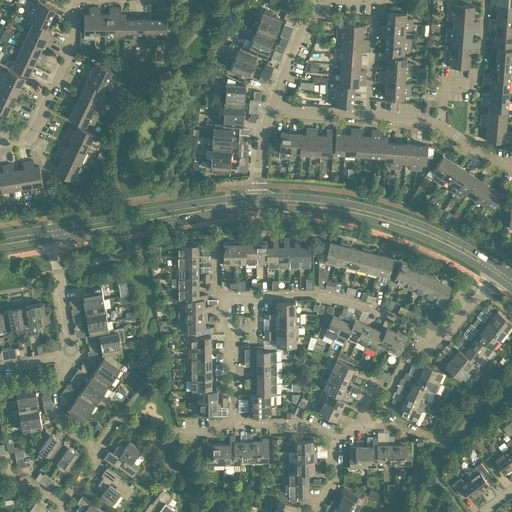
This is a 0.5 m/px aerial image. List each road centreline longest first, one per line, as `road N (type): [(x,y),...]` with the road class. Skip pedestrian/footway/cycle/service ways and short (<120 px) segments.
road 1 (tertiary): [(258,202),(324,205),(398,222),(496,272)]
road 2 (residential): [(226,295),(315,293),(442,339)]
road 3 (tertiary): [(52,233),(258,202)]
road 4 (residential): [(0,142),(33,126),(67,54),(74,0)]
road 5 (residential): [(236,422),(226,295)]
road 6 (residential): [(269,108),(305,20),(324,0)]
road 7 (residential): [(71,354),(52,233)]
